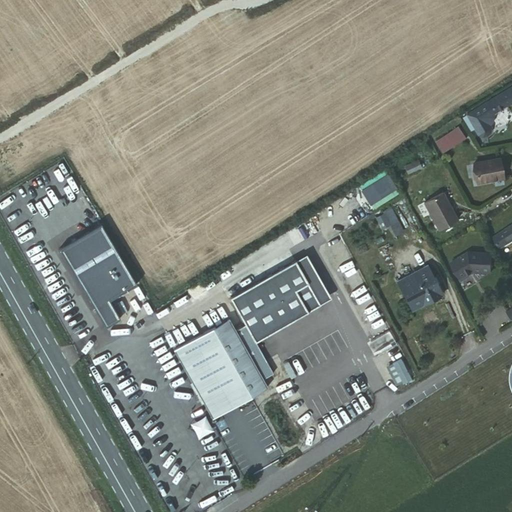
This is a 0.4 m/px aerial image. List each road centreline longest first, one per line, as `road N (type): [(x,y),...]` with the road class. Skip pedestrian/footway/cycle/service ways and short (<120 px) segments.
road 1 (unclassified): [(511,334),(228,511)]
road 2 (secondary): [(0,267),(136,511)]
